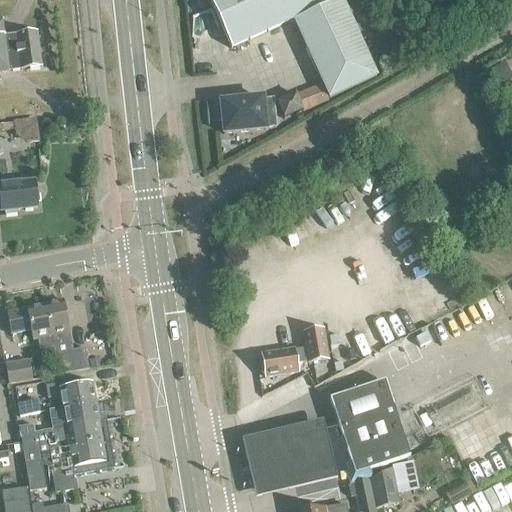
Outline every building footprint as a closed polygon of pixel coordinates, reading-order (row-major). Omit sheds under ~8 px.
[(343,6),(339,0),(207,0),(230,50),(293,21),(307,52),(328,99),(375,78),(343,6)] [(15,36),(15,37),(4,38),(4,36),(3,36),(0,18),(0,17),(0,72),(8,72),(8,71),(20,70),(40,68),(36,34),(15,36)] [(282,120),(296,115),(328,102),(321,86),(276,104),(282,120)] [(220,107),(216,107),(218,123),(221,123),(223,135),(265,131),(264,130),(275,129),(272,100),(262,101),(261,100),(220,104),(220,107)] [(8,125),(0,125),(0,133),(9,132),(8,125)] [(4,213),(4,216),(16,214),(15,211),(36,209),(34,193),(32,193),(32,189),(34,188),(33,183),(12,186),(11,182),(0,183),(0,212),(0,213),(4,213)] [(388,248),(409,235),(405,229),(384,242),(388,248)] [(43,306),(52,349),(56,366),(58,376),(88,371),(84,350),(71,352),(72,352),(66,353),(64,346),(71,345),(62,302),(43,306)] [(37,340),(39,351),(52,349),(43,306),(26,310),(6,314),(10,336),(30,332),(32,341),(37,340)] [(328,363),(323,333),(302,337),(305,350),(293,352),(261,357),(261,358),(263,358),(264,362),(262,363),(263,366),(261,369),(262,374),(265,376),(265,380),(297,374),(295,365),(307,363),(308,366),(328,363)] [(8,386),(31,382),(28,362),(4,366),(8,386)] [(352,485),(370,479),(368,472),(407,460),(382,383),(329,401),(350,465),(346,466),(352,485)] [(94,405),(90,384),(59,390),(58,386),(58,385),(45,388),(47,400),(60,398),(62,409),(49,412),(49,413),(94,405)] [(19,417),(38,414),(36,402),(17,405),(19,417)] [(94,405),(49,413),(52,430),(97,422),(94,405)] [(33,427),(17,429),(19,440),(20,439),(24,466),(40,463),(41,469),(49,467),(54,494),(54,495),(76,491),(76,490),(73,491),(71,483),(74,483),(74,481),(73,481),(72,478),(73,478),(73,477),(112,470),(113,469),(105,422),(97,423),(97,422),(52,430),(52,431),(34,434),(33,427)] [(255,502),(334,484),(321,427),(242,445),(255,502)] [(40,463),(24,466),(28,493),(44,491),(41,469),(40,463)] [(374,511),(374,506),(397,502),(391,470),(369,482),(368,482),(368,484),(372,508),(357,510),(356,511),(374,511)] [(82,490),(85,510),(124,502),(121,482),(82,490)] [(372,508),(368,484),(368,482),(347,487),(350,499),(354,498),(357,510),(372,508)]
